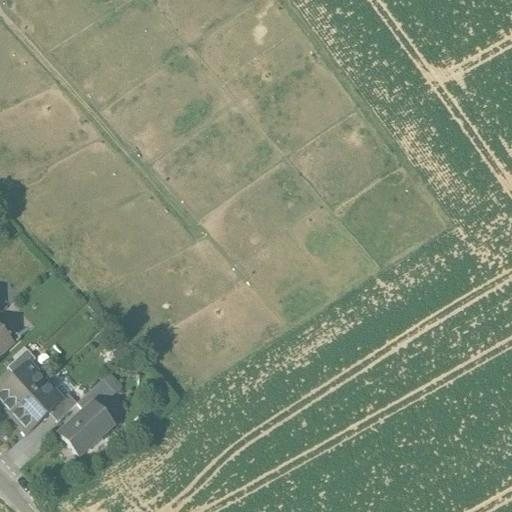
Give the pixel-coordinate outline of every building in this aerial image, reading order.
[(0,360),(19,343),(6,328),(0,333),(0,360)] [(26,353),(7,371),(15,380),(28,368),(35,362),(26,353)] [(15,380),(0,393),(0,407),(9,418),(45,386),(28,368),(15,380)] [(102,383),(76,407),(84,416),(92,409),(92,410),(111,393),(102,383)] [(45,386),(9,418),(26,436),(48,416),(61,404),(45,386)] [(61,404),(48,416),(56,425),(76,407),(67,398),(61,404)] [(84,416),(58,440),(77,461),(90,449),(93,452),(103,443),(100,440),(111,430),(92,410),(92,409),(84,416)]
